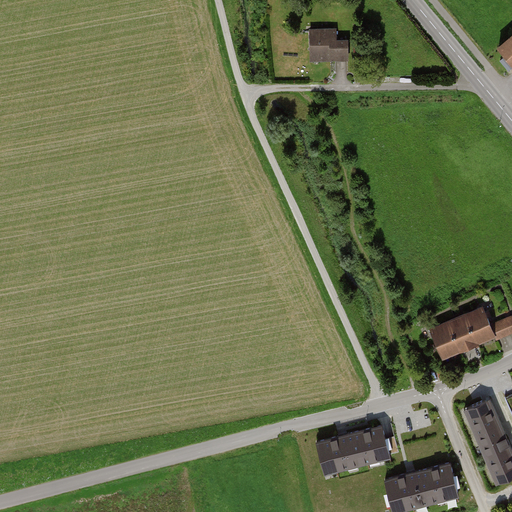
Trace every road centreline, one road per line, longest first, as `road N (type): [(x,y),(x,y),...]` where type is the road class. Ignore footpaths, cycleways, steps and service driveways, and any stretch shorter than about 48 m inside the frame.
road 1 (unclassified): [(0,502),(439,393)]
road 2 (track): [(218,0),(243,89),(384,404)]
road 3 (primary): [(411,0),(511,120)]
road 4 (unclassified): [(484,507),(439,393)]
